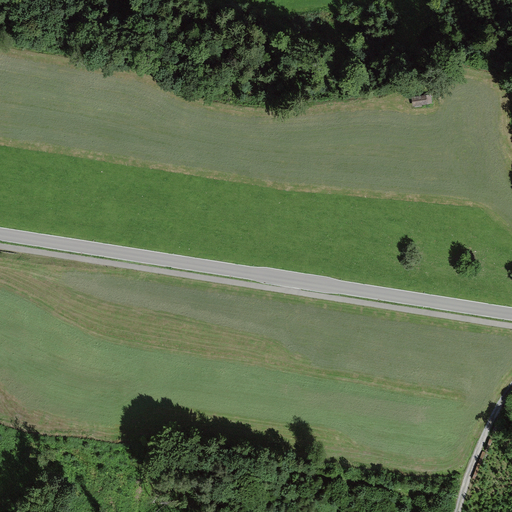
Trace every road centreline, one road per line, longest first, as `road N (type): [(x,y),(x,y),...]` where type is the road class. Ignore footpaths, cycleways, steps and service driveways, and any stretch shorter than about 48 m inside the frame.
road 1 (tertiary): [(511,313),(0,233)]
road 2 (track): [(511,385),(457,511)]
